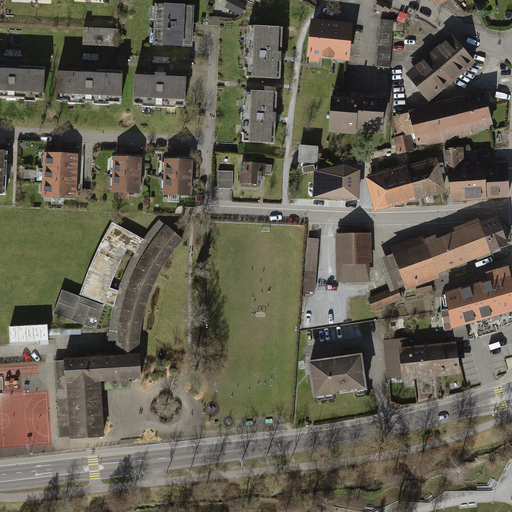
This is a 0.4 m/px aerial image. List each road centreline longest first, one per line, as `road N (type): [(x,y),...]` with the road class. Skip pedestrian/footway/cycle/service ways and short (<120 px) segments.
road 1 (secondary): [(0,477),(322,439),(511,395)]
road 2 (residential): [(215,23),(208,143),(0,133)]
road 3 (residential): [(207,212),(511,212)]
